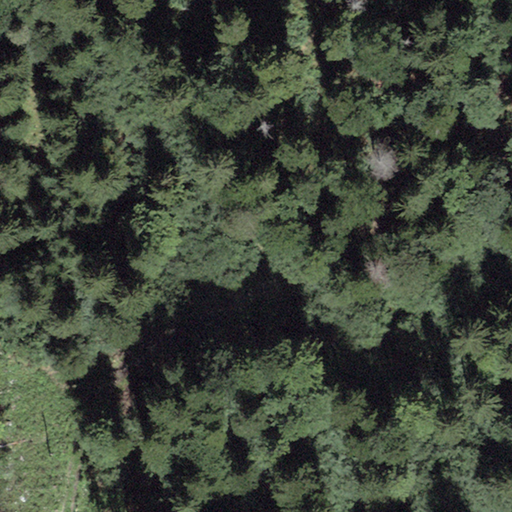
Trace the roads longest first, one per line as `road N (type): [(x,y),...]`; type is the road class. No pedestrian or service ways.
road 1 (track): [(95,405),(146,351),(377,228),(417,165),(511,88)]
road 2 (track): [(314,0),(316,21),(288,85),(253,296)]
